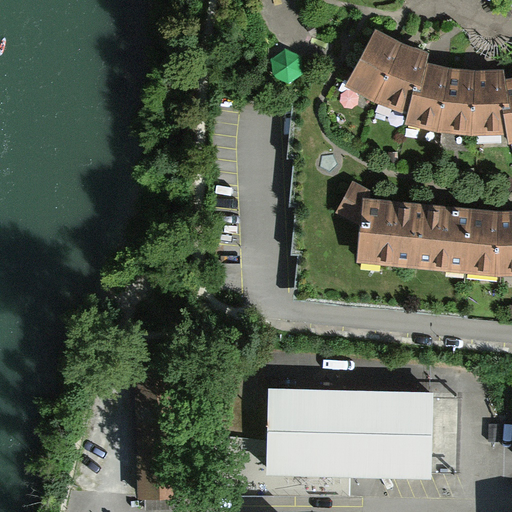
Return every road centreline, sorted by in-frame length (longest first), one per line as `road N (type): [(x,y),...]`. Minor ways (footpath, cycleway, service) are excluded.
road 1 (residential): [(258,129),(271,318),(511,340)]
road 2 (unknown): [(500,508),(119,511)]
